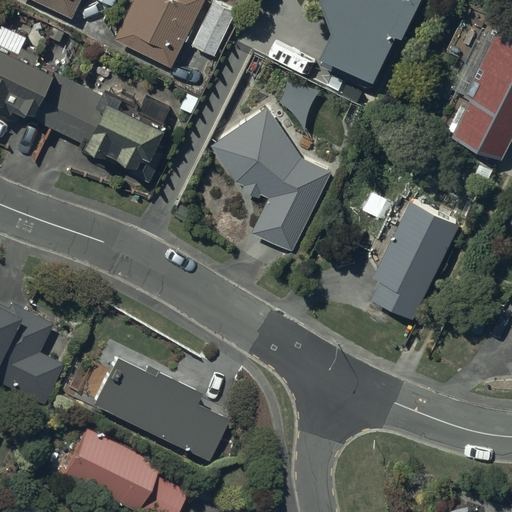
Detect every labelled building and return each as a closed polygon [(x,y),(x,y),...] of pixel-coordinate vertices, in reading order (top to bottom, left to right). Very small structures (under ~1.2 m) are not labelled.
[(36,0),(72,17),(80,0),(36,0)] [(171,67),(202,0),(133,0),(115,40),(171,67)] [(235,9),(213,0),(193,46),(214,56),(235,9)] [(421,0),(320,0),(333,34),(320,58),(373,85),(396,38),(402,40),(421,0)] [(134,173),(147,181),(162,154),(155,150),(165,132),(119,108),(122,102),(104,92),(102,97),(54,71),(52,75),(35,66),(40,57),(22,48),(28,38),(2,24),(0,27),(0,113),(11,119),(14,112),(48,130),(50,126),(80,143),(78,147),(84,151),(86,148),(105,159),(108,154),(136,169),(134,173)] [(500,160),(511,136),(511,41),(483,27),(453,88),(472,98),(453,136),(500,160)] [(170,105),(146,96),(139,113),(163,123),(170,105)] [(267,197),(250,232),(291,253),(332,171),(302,156),(268,107),(211,145),(237,182),(244,185),(242,189),(260,198),(262,194),(267,197)] [(459,225),(411,202),(374,278),(381,281),(371,300),(413,321),(459,225)] [(0,384),(40,406),(62,365),(37,352),(52,326),(9,303),(6,310),(0,306),(0,384)] [(113,360),(91,407),(205,462),(225,421),(192,405),(197,394),(153,373),(151,378),(113,360)] [(158,466),(83,429),(59,477),(130,511),(175,511),(185,492),(153,476),(158,466)]
